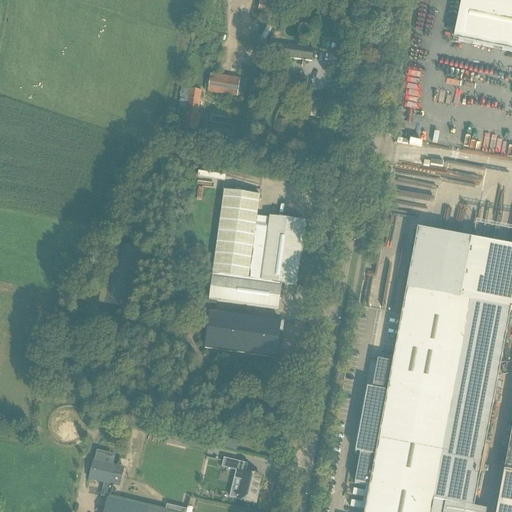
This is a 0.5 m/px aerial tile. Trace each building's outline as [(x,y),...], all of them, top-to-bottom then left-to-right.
[(511,0),(460,0),(452,41),(511,53),(511,0)] [(271,12),(272,2),(261,1),(260,11),(271,12)] [(282,45),(280,57),(301,60),(312,62),(313,50),(303,49),(282,45)] [(292,78),(289,94),(302,96),(300,110),(304,111),(310,112),(316,112),(316,119),(325,120),(326,112),(327,111),(327,108),(326,107),(327,102),(318,100),(317,99),(314,99),(312,100),(306,99),(307,93),(305,93),(307,80),(297,79),(292,78)] [(208,91),(237,96),(243,96),(244,88),(238,87),(239,84),(209,79),(208,91)] [(178,116),(177,125),(181,126),(181,129),(197,131),(200,115),(197,115),(200,95),(190,93),(190,91),(182,89),(180,100),(179,106),(178,116)] [(276,135),(284,136),(284,134),(285,134),(287,122),(277,120),(275,132),(276,132),(276,135)] [(201,138),(230,143),(232,128),(203,124),(201,138)] [(411,177),(414,148),(429,150),(429,143),(405,141),(404,145),(394,144),(392,163),(399,163),(398,175),(411,177)] [(209,148),(206,158),(232,165),(235,154),(209,148)] [(212,274),(209,300),(219,302),(278,310),(281,284),(296,286),(300,256),(301,256),(306,222),(294,221),(294,217),(288,216),(288,220),(276,218),(276,219),(269,218),(269,219),(256,217),(259,196),(223,191),(212,274)] [(485,511),(486,511),(473,509),(510,311),(510,309),(471,301),(460,299),(471,241),(417,231),(392,364),(377,361),(372,390),(366,389),(361,416),(360,415),(359,419),(361,420),(354,454),(360,455),(354,484),(369,487),(364,511),(485,511)] [(511,511),(511,248),(471,241),(460,299),(471,301),(510,309),(510,311),(511,311),(511,425),(495,511),(511,511)] [(105,270),(98,302),(104,304),(126,309),(140,250),(118,244),(112,271),(105,270)] [(280,323),(209,313),(204,349),(275,359),(280,323)] [(185,450),(187,442),(167,438),(165,445),(185,450)] [(224,448),(226,449),(236,451),(238,443),(226,440),(224,448)] [(94,461),(89,480),(112,486),(118,487),(123,468),(117,467),(112,465),(114,456),(96,452),(94,461)] [(223,459),(221,468),(235,472),(233,480),(241,481),(237,500),(255,505),(258,493),(256,493),(260,477),(245,473),(241,472),(243,464),(223,459)] [(187,479),(187,473),(172,471),(171,480),(173,480),(171,495),(181,497),(183,489),(184,489),(186,479),(187,479)] [(112,488),(106,486),(102,495),(108,497),(112,488)] [(103,511),(165,511),(145,507),(109,499),(107,498),(105,508),(103,511)]
